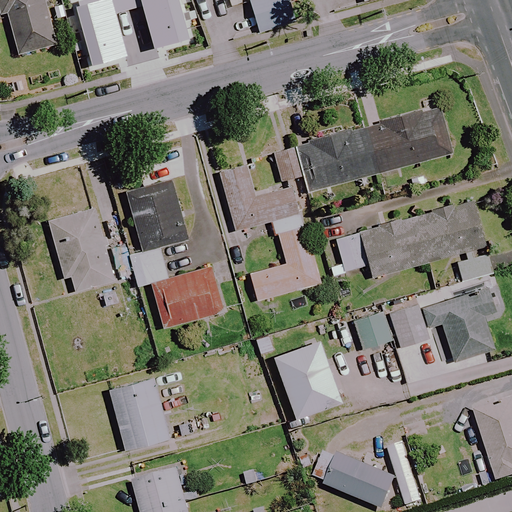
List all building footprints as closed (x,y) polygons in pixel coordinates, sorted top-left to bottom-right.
[(53,48),(43,0),(0,0),(0,15),(7,14),(15,56),(53,48)] [(100,0),(107,23),(146,13),(142,0),(100,0)] [(294,23),(287,0),(248,0),(258,34),(294,23)] [(450,156),(437,108),(271,152),(279,183),(303,176),(308,194),(450,156)] [(276,236),(302,229),(290,186),(253,197),(245,167),(218,175),(234,233),(270,223),(273,237),(276,236)] [(167,279),(159,250),(184,243),(167,183),(125,194),(141,254),(129,258),(137,288),(150,285),(162,330),(222,313),(210,267),(167,279)] [(486,248),(474,201),(357,233),(370,279),(486,248)] [(114,283),(94,209),(46,222),(62,279),(69,277),(74,293),(114,283)] [(302,229),(276,236),(285,265),(249,275),(256,303),(318,285),(302,229)] [(363,267),(352,236),(335,242),(342,264),(328,269),(332,278),(363,267)] [(498,316),(489,288),(429,307),(435,327),(440,325),(452,364),(495,350),(486,320),(498,316)] [(427,341),(417,307),(389,315),(399,349),(427,341)] [(390,342),(381,313),(352,321),(361,351),(390,342)] [(340,403),(318,342),(272,358),(294,420),(340,403)] [(167,440),(151,380),(108,391),(124,451),(167,440)] [(511,400),(473,412),(490,469),(458,478),(464,496),(494,486),(493,482),(511,476),(511,400)] [(405,451),(390,456),(405,506),(419,502),(405,451)] [(394,478),(334,453),(320,486),(380,510),(394,478)] [(187,511),(176,471),(132,483),(139,511),(187,511)]
